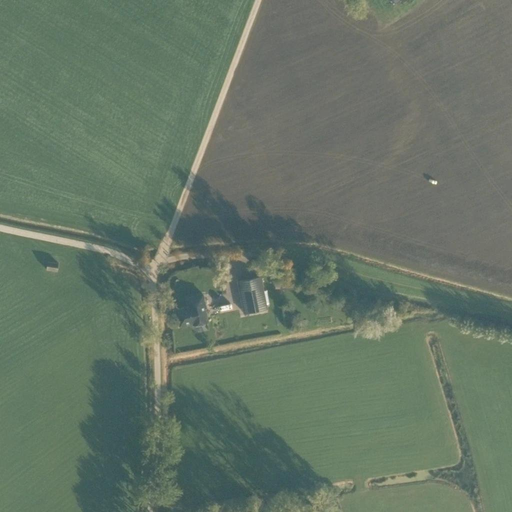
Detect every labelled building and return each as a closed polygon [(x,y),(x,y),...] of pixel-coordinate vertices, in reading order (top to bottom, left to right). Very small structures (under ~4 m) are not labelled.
[(46,270),(57,271),(58,262),(47,260),(46,270)] [(267,307),(261,275),(237,280),(243,312),(267,307)] [(291,287),(291,279),(278,279),(278,287),(291,287)] [(205,308),(203,294),(186,298),(188,307),(175,310),(179,326),(192,324),(193,325),(207,322),(204,309),(205,308)] [(296,321),(293,306),(284,308),(287,323),(296,321)]
